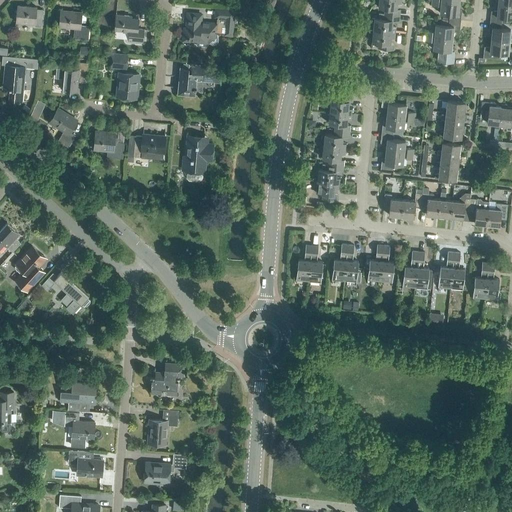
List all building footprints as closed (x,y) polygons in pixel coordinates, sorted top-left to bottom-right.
[(397,2),(401,2),(401,0),(376,0),(379,0),(378,7),(384,7),(384,12),(384,13),(400,15),(400,9),(396,8),(397,2)] [(458,9),(459,2),(435,0),(431,0),(431,5),(441,5),(440,13),(449,14),(449,20),(460,21),(462,10),(458,9)] [(511,5),(498,4),(497,11),(494,11),(494,15),(490,15),(490,21),(501,22),(509,23),(509,17),(511,17),(511,5)] [(41,27),(43,9),(37,8),(37,7),(17,5),(15,22),(35,24),(35,26),(41,27)] [(88,40),(89,26),(80,25),(81,11),(61,9),(59,27),(74,28),(73,38),(88,40)] [(187,12),(186,28),(184,28),(182,44),(183,44),(184,37),(187,37),(187,38),(189,38),(189,37),(193,37),(192,41),(207,42),(206,46),(207,46),(207,42),(209,43),(211,44),(213,44),(214,44),(216,43),(218,42),(218,40),(219,39),(218,37),(217,35),(215,35),(216,31),(225,32),(225,34),(232,34),(234,11),(216,9),(215,16),(217,16),(217,23),(201,22),(201,14),(187,12)] [(399,20),(400,15),(384,13),(384,12),(379,12),(378,18),(371,17),(371,23),(374,23),(373,29),(373,30),(395,32),(396,26),(392,26),(392,20),(399,20)] [(142,42),(143,29),(137,28),(138,18),(131,18),(131,16),(116,14),(115,29),(129,31),(128,41),(142,42)] [(460,27),(460,21),(449,20),(448,25),(436,24),(435,31),(426,30),(425,35),(452,38),(453,31),(456,31),(457,27),(460,27)] [(501,28),(501,22),(490,21),(489,32),(492,33),(491,40),(511,41),(511,36),(509,36),(510,29),(501,28)] [(395,37),(395,32),(373,30),(373,29),(370,29),(370,35),(373,35),(372,42),(378,42),(377,48),(393,49),(394,43),(390,43),(391,37),(395,37)] [(451,45),(452,38),(425,35),(425,40),(434,41),(433,48),(438,49),(437,60),(453,62),(453,56),(455,45),(451,45)] [(511,46),(511,41),(491,40),(490,46),(487,46),(487,51),(484,51),(483,57),(485,57),(500,59),(501,53),(508,54),(508,46),(511,46)] [(88,55),(89,46),(80,46),(80,54),(88,55)] [(137,98),(139,74),(125,72),(125,67),(126,67),(127,54),(113,53),(112,66),(120,66),(119,72),(117,96),(137,98)] [(25,74),(25,67),(35,68),(36,59),(15,57),(14,66),(5,65),(4,72),(6,72),(4,88),(9,89),(8,100),(20,101),(23,74),(25,74)] [(64,68),(63,76),(58,76),(57,85),(62,85),(62,90),(77,91),(78,78),(86,78),(88,63),(76,62),(76,69),(64,68)] [(219,81),(221,66),(196,64),(196,68),(180,66),(178,93),(194,94),(195,79),(219,81)] [(353,101),(353,95),(337,94),(337,99),(328,99),(327,104),(330,105),(330,110),(330,111),(352,113),(352,108),(348,107),(349,101),(353,101)] [(388,107),(387,114),(414,117),(414,112),(405,111),(406,104),(393,102),(394,97),(382,95),(382,102),(385,102),(384,107),(388,107)] [(38,100),(36,104),(43,108),(46,103),(38,100)] [(467,108),(468,102),(447,100),(446,108),(442,108),(442,112),(446,112),(464,114),(464,108),(467,108)] [(499,124),(501,106),(495,105),(495,103),(489,102),(481,101),(479,117),(488,118),(487,123),(495,124),(495,128),(499,128),(499,124)] [(511,113),(511,107),(507,107),(507,104),(501,103),(501,106),(499,124),(507,125),(506,129),(510,129),(511,125),(511,113)] [(31,109),(25,104),(20,110),(26,115),(31,109)] [(69,132),(77,120),(58,108),(49,121),(64,130),(57,140),(68,147),(75,135),(69,132)] [(351,118),(352,113),(330,111),(330,110),(327,110),(326,116),(329,116),(328,123),(334,123),(334,129),(350,130),(350,125),(346,124),(347,118),(351,118)] [(467,114),(464,114),(446,112),(445,120),(441,119),(440,124),(444,124),(462,126),(462,125),(463,120),(466,120),(467,114)] [(413,122),(414,117),(387,114),(386,121),(383,121),(382,132),(393,133),(394,129),(394,127),(397,128),(403,128),(404,121),(413,122)] [(465,126),(462,125),(462,126),(444,124),(443,132),(440,131),(439,135),(461,138),(462,132),(464,132),(465,126)] [(349,136),(350,130),(334,129),(333,134),(322,133),(321,139),(324,139),(323,145),(323,146),(345,148),(346,142),(342,142),(343,136),(349,136)] [(122,158),(124,143),(114,142),(115,132),(96,130),(94,149),(107,150),(107,156),(122,158)] [(392,139),(393,133),(382,132),(381,138),(384,138),(383,143),(387,143),(386,150),(413,154),(413,148),(404,147),(405,140),(392,139)] [(141,156),(142,150),(163,152),(165,135),(143,133),(143,136),(136,135),(135,145),(128,145),(127,155),(141,156)] [(182,169),(191,170),(187,174),(187,178),(189,180),(200,181),(203,179),(203,174),(200,171),(204,171),(205,159),(211,160),(212,144),(207,143),(207,137),(187,135),(185,157),(183,157),(182,169)] [(462,150),(463,144),(442,142),(441,150),(437,149),(437,154),(441,154),(459,156),(459,155),(460,150),(462,150)] [(341,153),(345,153),(345,148),(323,146),(323,145),(320,145),(320,151),(323,151),(322,157),(328,158),(328,164),(344,165),(344,159),(340,159),(341,153)] [(412,159),(413,154),(386,150),(385,157),(382,157),(381,168),(392,169),(393,164),(402,165),(403,157),(412,159)] [(462,156),(459,155),(459,156),(441,154),(440,162),(436,161),(436,165),(440,166),(440,165),(457,167),(458,167),(458,162),(461,162),(462,156)] [(343,171),(344,165),(328,164),(327,169),(315,168),(315,174),(318,174),(317,180),(339,182),(340,177),(336,177),(336,170),(343,171)] [(460,167),(458,167),(457,167),(440,165),(440,166),(439,173),(435,173),(434,177),(456,179),(457,173),(460,174),(460,167)] [(339,188),(339,182),(317,180),(314,180),(314,185),(317,186),(316,192),(322,193),(321,199),(337,200),(338,194),(334,194),(335,188),(339,188)] [(450,216),(452,200),(445,199),(446,188),(441,188),(440,199),(438,215),(450,216)] [(420,206),(422,193),(415,192),(415,200),(403,199),(401,216),(413,217),(415,206),(420,206)] [(401,216),(403,199),(391,198),(391,194),(385,193),(383,207),(389,207),(389,214),(401,216)] [(440,199),(433,198),(428,197),(428,193),(422,193),(420,206),(426,207),(426,214),(438,215),(440,199)] [(471,198),(470,198),(464,197),(464,201),(452,200),(450,216),(463,218),(463,211),(469,211),(471,198)] [(488,207),(489,207),(489,201),(482,201),(480,199),(471,198),(469,211),(475,212),(474,223),(487,224),(488,207)] [(506,219),(507,205),(495,204),(494,208),(489,207),(488,207),(487,224),(499,225),(500,218),(506,219)] [(12,252),(20,243),(15,238),(19,233),(7,222),(0,229),(0,246),(3,243),(12,252)] [(344,280),(348,244),(341,243),(340,259),(334,258),(332,278),(344,280)] [(308,280),(312,244),(306,244),(304,259),(298,259),(296,279),(308,280)] [(321,281),(323,261),(317,260),(318,245),(312,244),(308,280),(321,281)] [(352,260),(354,244),(348,244),(344,280),(356,281),(358,261),(352,260)] [(380,280),(383,244),(377,244),(375,259),(369,259),(367,279),(380,280)] [(392,281),(394,261),(388,261),(389,245),(383,244),(380,280),(392,281)] [(38,265),(45,257),(32,246),(16,263),(24,270),(15,280),(27,290),(44,271),(38,265)] [(415,287),(418,251),(412,250),(410,266),(404,265),(402,285),(415,287)] [(429,288),(431,269),(429,269),(429,268),(423,267),(425,251),(418,251),(415,287),(429,288)] [(450,287),(454,251),(448,251),(446,266),(440,266),(438,286),(450,287)] [(463,288),(465,268),(459,267),(460,252),(454,251),(450,287),(463,288)] [(485,298),(488,262),(482,261),(480,277),(475,276),(473,296),(485,298)] [(497,299),(499,279),(493,278),(495,262),(488,262),(485,298),(497,299)] [(88,296),(61,271),(57,275),(53,272),(43,284),(48,289),(56,281),(67,292),(60,299),(68,306),(74,312),(81,304),(82,303),(84,305),(85,305),(86,305),(87,304),(88,304),(88,303),(89,303),(89,302),(89,301),(90,301),(90,300),(90,299),(90,298),(88,297),(88,296)] [(20,314),(31,301),(27,297),(15,310),(20,314)] [(155,377),(152,377),(151,377),(150,378),(150,379),(150,380),(150,381),(151,381),(152,382),(151,391),(161,392),(161,387),(167,388),(167,393),(176,393),(177,381),(174,380),(175,374),(182,374),(183,364),(166,362),(165,373),(156,372),(155,377)] [(96,392),(97,383),(72,382),(73,380),(61,379),(60,401),(68,401),(68,409),(79,410),(80,402),(96,403),(96,392)] [(13,407),(14,392),(1,391),(0,399),(0,424),(1,425),(1,431),(4,431),(6,431),(8,431),(9,429),(10,428),(11,425),(10,423),(10,422),(10,407),(13,407)] [(177,425),(178,410),(164,408),(163,420),(149,419),(148,430),(147,430),(147,434),(148,434),(148,442),(165,443),(166,436),(167,436),(168,427),(167,427),(167,424),(174,425),(177,425)] [(93,438),(94,421),(79,420),(79,412),(65,411),(64,425),(73,425),(72,438),(85,439),(85,438),(93,438)] [(69,450),(69,453),(68,463),(79,464),(78,474),(100,476),(102,459),(93,459),(93,451),(69,450)] [(186,468),(187,454),(173,453),(173,464),(170,464),(170,463),(146,461),(144,482),(168,483),(169,471),(173,471),(174,467),(186,468)] [(97,511),(98,504),(80,503),(81,496),(60,494),(59,507),(72,508),(71,511),(97,511)] [(174,511),(187,511),(193,511),(195,503),(175,501),(174,511)]
